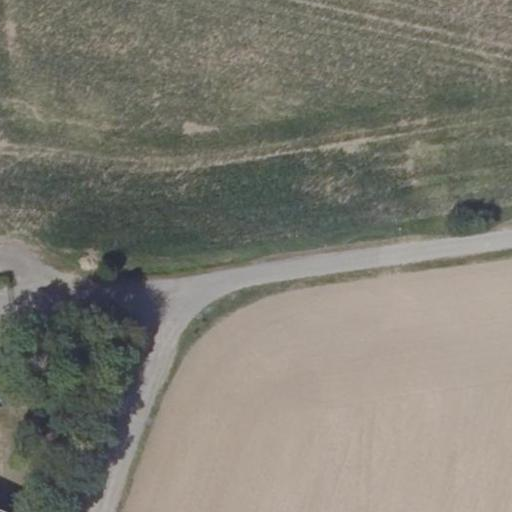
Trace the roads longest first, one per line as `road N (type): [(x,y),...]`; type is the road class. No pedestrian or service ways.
road 1 (unclassified): [(97,511),(176,293),(270,270),(511,236)]
road 2 (track): [(176,293),(0,272)]
